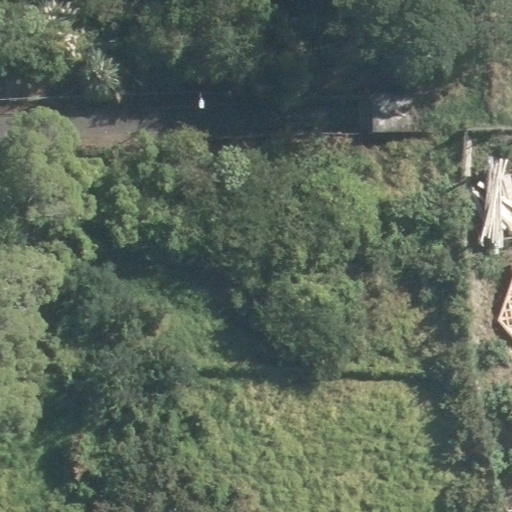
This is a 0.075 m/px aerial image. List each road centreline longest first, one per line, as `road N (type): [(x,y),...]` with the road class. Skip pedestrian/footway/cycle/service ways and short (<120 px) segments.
road 1 (unknown): [(0,125),(375,109)]
road 2 (unknown): [(511,104),(375,109)]
